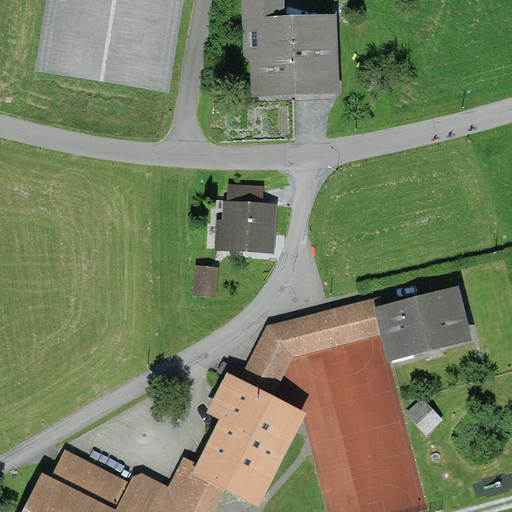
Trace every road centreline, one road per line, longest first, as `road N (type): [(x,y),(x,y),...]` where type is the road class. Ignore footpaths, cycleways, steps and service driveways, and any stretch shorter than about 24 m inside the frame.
road 1 (residential): [(0,465),(256,310),(286,264),(314,154)]
road 2 (residential): [(314,154),(127,151),(0,126)]
road 3 (unclassified): [(511,109),(314,154)]
road 4 (unknown): [(186,155),(195,0)]
